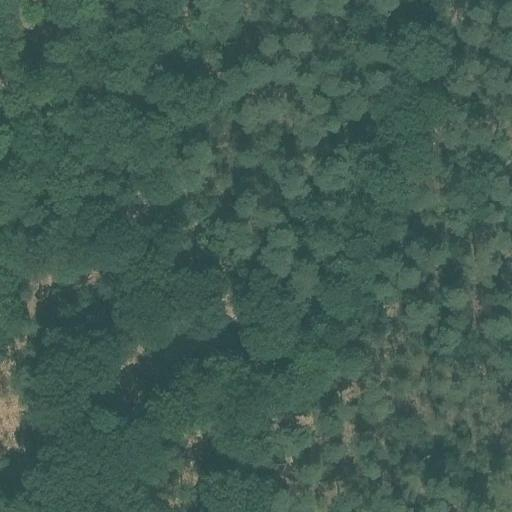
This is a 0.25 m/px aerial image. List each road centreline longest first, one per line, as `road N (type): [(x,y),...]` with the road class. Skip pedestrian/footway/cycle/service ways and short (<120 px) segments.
road 1 (track): [(384,0),(326,174),(511,240)]
road 2 (track): [(326,174),(205,511)]
